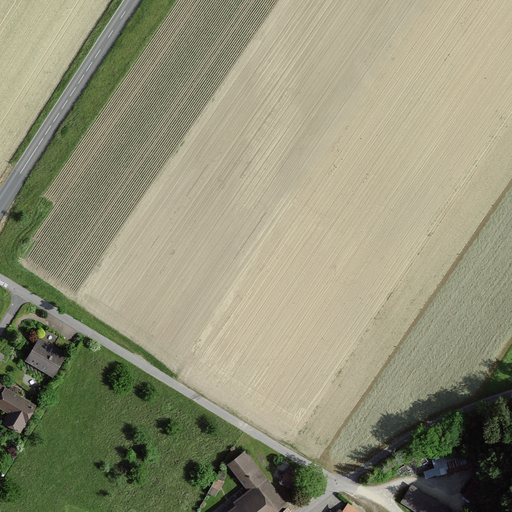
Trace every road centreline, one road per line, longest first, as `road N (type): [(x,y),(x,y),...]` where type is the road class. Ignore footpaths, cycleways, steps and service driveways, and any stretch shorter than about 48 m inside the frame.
road 1 (residential): [(304,511),(338,484),(22,293)]
road 2 (primary): [(0,204),(132,0)]
